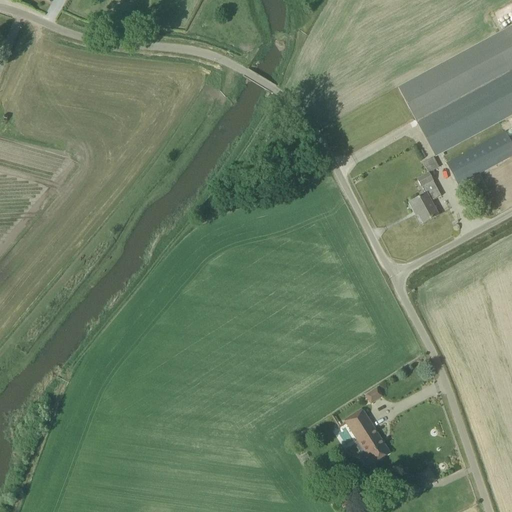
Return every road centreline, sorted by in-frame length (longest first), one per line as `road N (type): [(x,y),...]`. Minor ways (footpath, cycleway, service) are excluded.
road 1 (unclassified): [(394,279),(302,107),(276,84),(203,48),(97,37),(0,7)]
road 2 (unclassified): [(486,511),(394,279)]
road 3 (unclassified): [(394,279),(511,218)]
